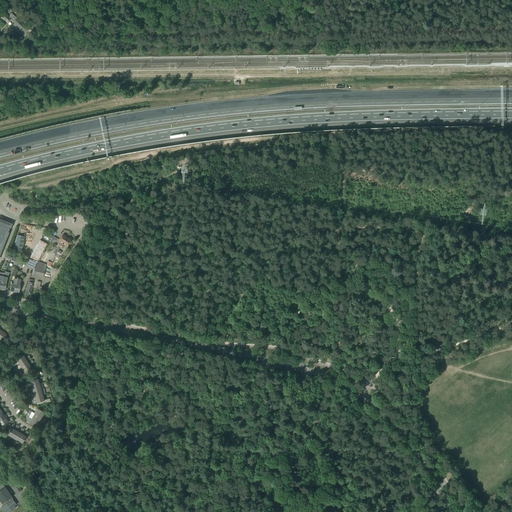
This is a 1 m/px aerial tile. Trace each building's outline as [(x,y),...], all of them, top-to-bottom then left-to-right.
[(9,17),(5,13),(1,18),(7,23),(10,20),(13,22),(15,24),(20,29),(24,25),(11,14),(9,17)] [(8,232),(11,225),(4,222),(2,229),(8,232)] [(0,236),(5,239),(8,232),(2,229),(0,233),(0,236)] [(21,252),(24,236),(17,235),(14,250),(21,252)] [(57,251),(63,244),(67,238),(63,235),(58,241),(60,242),(53,253),(55,254),(57,251)] [(67,247),(71,241),(67,238),(63,244),(60,248),(62,249),(65,245),(67,247)] [(37,262),(47,244),(39,240),(30,258),(37,262)] [(45,263),(49,254),(45,252),(41,260),(45,263)] [(34,269),(37,262),(29,259),(26,265),(34,269)] [(43,277),(44,271),(45,271),(46,265),(38,262),(36,266),(34,269),(33,275),(43,277)] [(19,365),(26,360),(23,355),(16,360),(19,365)] [(22,370),(29,365),(26,360),(19,365),(22,370)] [(26,374),(32,370),(29,365),(22,370),(26,374)] [(41,418),(44,413),(37,408),(34,414),(41,418)] [(39,422),(41,418),(34,414),(31,418),(39,422)] [(0,424),(1,427),(8,423),(5,418),(0,420),(0,424)] [(36,428),(39,422),(31,418),(29,423),(36,428)] [(12,438),(16,431),(11,428),(7,435),(12,438)] [(17,441),(21,434),(16,431),(12,438),(17,441)] [(22,444),(26,437),(21,434),(17,441),(22,444)] [(2,485),(0,486),(0,501),(2,504),(3,503),(5,507),(4,508),(6,511),(15,505),(12,500),(10,498),(11,497),(8,493),(9,493),(6,488),(5,489),(5,488),(4,488),(2,485)]
